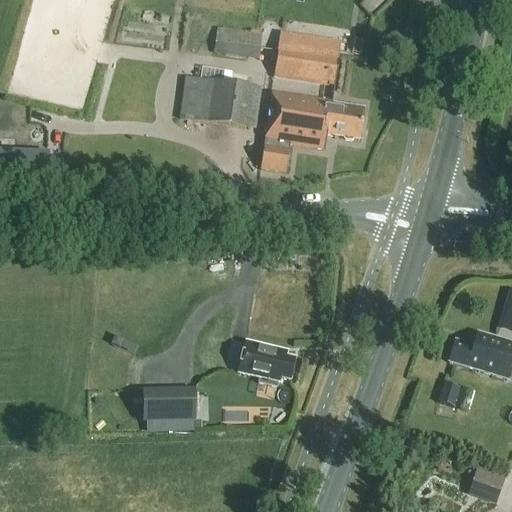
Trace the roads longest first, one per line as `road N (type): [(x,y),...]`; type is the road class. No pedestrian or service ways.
road 1 (tertiary): [(425,213),(0,228)]
road 2 (secondary): [(324,511),(425,213)]
road 3 (secondary): [(425,213),(476,0)]
